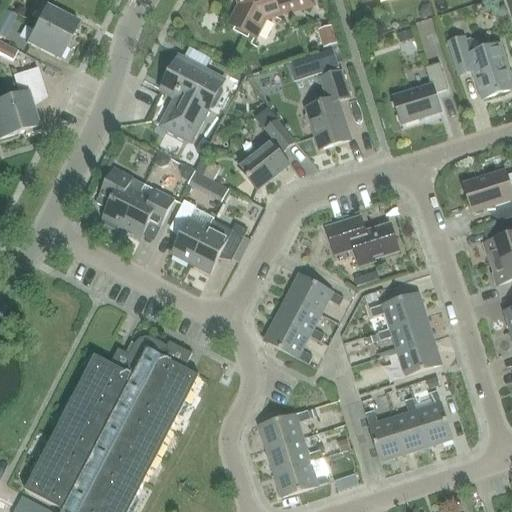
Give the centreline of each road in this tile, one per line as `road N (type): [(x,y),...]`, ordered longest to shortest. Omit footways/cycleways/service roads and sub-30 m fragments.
road 1 (residential): [(507,460),(416,164)]
road 2 (residential): [(225,325),(286,212),(416,164)]
road 3 (residential): [(144,0),(124,36),(103,112),(44,226)]
road 4 (residential): [(225,325),(44,226)]
road 5 (residential): [(225,325),(245,350),(251,377),(228,443),(247,511)]
road 6 (residential): [(347,511),(507,460)]
